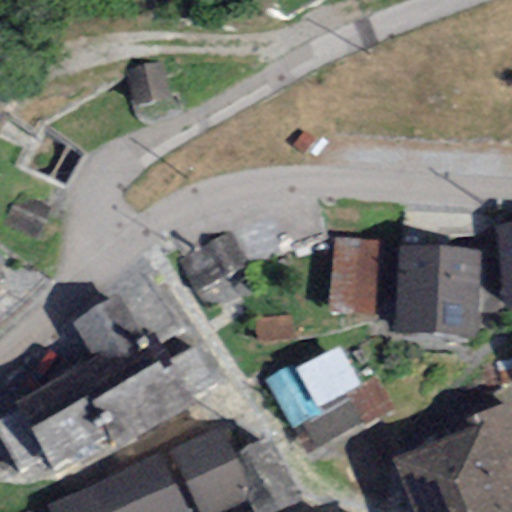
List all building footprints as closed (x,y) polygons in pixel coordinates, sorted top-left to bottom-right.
[(511,222),(494,224),(503,310),(511,309),(511,222)] [(230,235),(178,260),(203,314),(235,299),(225,277),(246,268),(230,235)] [(379,243),(335,239),(329,306),(373,310),(379,243)] [(480,251),(398,246),(393,333),(475,338),(480,251)] [(115,300),(70,327),(90,358),(16,403),(19,408),(0,419),(0,443),(20,476),(45,460),(54,474),(107,442),(112,450),(224,381),(151,261),(107,287),(115,300)] [(289,316),(254,320),(257,343),(291,340),(289,316)] [(358,385),(338,347),(296,369),(312,399),(316,407),(358,385)] [(320,414),(316,407),(312,399),(307,401),(288,366),(263,380),(291,430),(303,423),(320,414)] [(303,423),(315,449),(393,409),(376,377),(358,385),(316,407),(320,414),(303,423)] [(511,401),(466,419),(470,429),(484,423),(511,493),(511,401)] [(470,429),(391,460),(412,511),(511,511),(511,493),(484,423),(470,429)] [(223,427),(171,452),(198,511),(220,511),(248,499),(253,511),(278,511),(301,501),(271,437),(235,454),(223,427)] [(186,511),(160,453),(48,503),(51,511),(186,511)]
